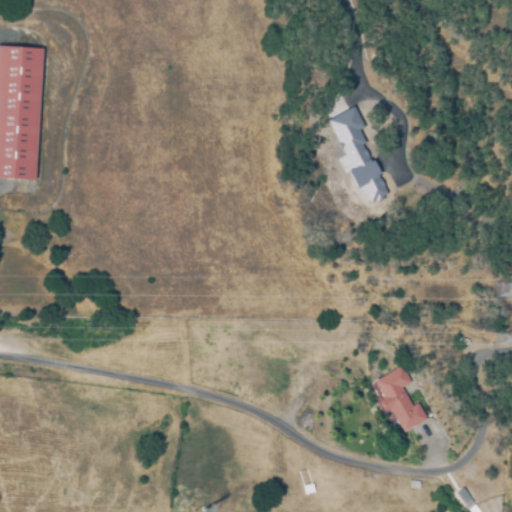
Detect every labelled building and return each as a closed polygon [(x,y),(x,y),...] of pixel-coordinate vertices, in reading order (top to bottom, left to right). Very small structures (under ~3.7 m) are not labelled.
[(35,181),(0,178),(0,46),(44,49),(35,181)] [(349,105),(360,128),(357,130),(385,193),(369,204),(361,184),(354,189),(346,171),(349,168),(327,121),(349,105)] [(405,432),(390,408),(386,411),(379,401),(385,397),(375,382),(402,365),(412,381),(401,388),(413,407),(418,404),(426,418),(405,432)] [(277,485),(283,482),(292,500),(286,503),(277,485)] [(473,503),(462,487),(453,492),(464,509),(473,503)]
